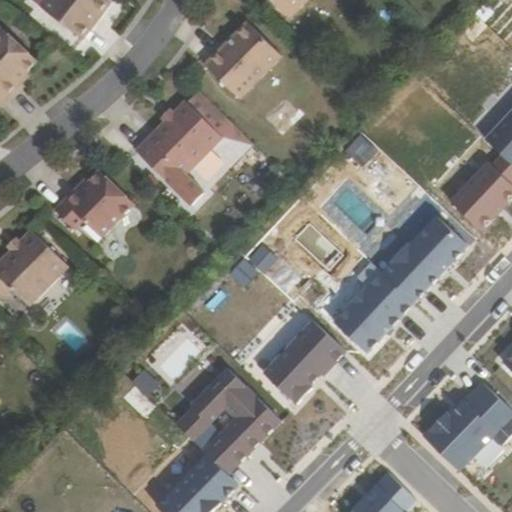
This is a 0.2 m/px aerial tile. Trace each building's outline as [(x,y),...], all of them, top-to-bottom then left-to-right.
[(135,3),(130,0),(72,0),(65,10),(108,41),(135,3)] [(274,0),(301,26),(326,0),(274,0)] [(253,104),(293,64),(260,28),(218,70),(253,104)] [(24,29),(0,54),(0,71),(11,82),(2,91),(21,110),(43,88),(39,84),(60,62),(24,29)] [(202,110),(196,110),(150,161),(170,180),(180,168),(198,185),(238,143),(202,110)] [(511,114),(487,141),(501,153),(511,163),(511,114)] [(511,163),(501,153),(453,204),(482,231),(511,199),(511,163)] [(153,213),(117,181),(97,203),(94,200),(74,221),(93,240),(104,230),(121,247),(153,213)] [(436,217),(383,273),(416,304),(468,246),(436,217)] [(52,241),(6,292),(27,311),(36,300),(54,316),(89,276),(52,241)] [(369,355),(416,304),(383,273),(372,263),(359,278),(370,288),(336,324),(369,355)] [(0,363),(22,340),(0,319),(0,363)] [(315,322),(266,375),(299,406),(314,389),(318,392),(329,381),(325,377),(348,352),(315,322)] [(511,356),(502,367),(511,376),(511,356)] [(209,455),(230,475),(283,422),(230,370),(177,424),(209,455)] [(465,476),(499,440),(508,449),(511,445),(511,408),(489,386),(455,421),(452,417),(429,441),(465,476)] [(230,475),(209,455),(159,507),(164,511),(215,511),(240,486),(230,475)] [(410,511),(420,503),(389,473),(353,511),(410,511)]
